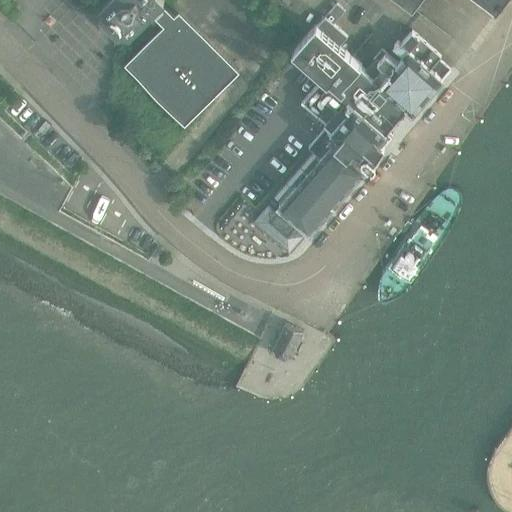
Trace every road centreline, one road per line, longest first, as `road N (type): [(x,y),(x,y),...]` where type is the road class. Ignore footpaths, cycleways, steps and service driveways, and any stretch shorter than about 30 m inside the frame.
road 1 (unclassified): [(314,275),(282,288),(219,265),(0,42)]
road 2 (unclassified): [(314,275),(355,234),(511,26)]
